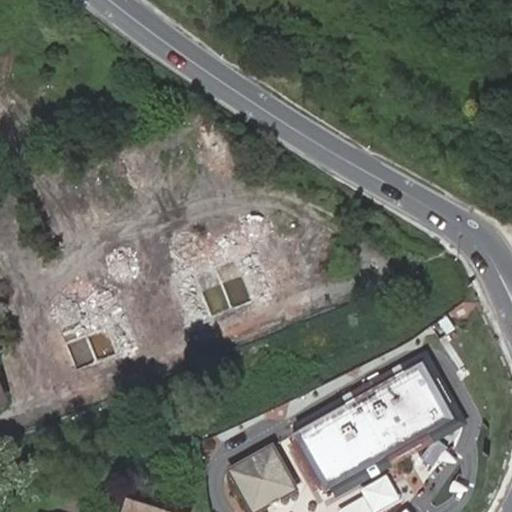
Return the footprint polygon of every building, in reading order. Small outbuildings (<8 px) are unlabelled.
[(0,241),(18,235),(7,207),(0,209),(0,241)] [(197,329),(287,292),(265,239),(175,276),(197,329)] [(154,347),(135,292),(91,308),(84,289),(64,296),(72,317),(41,328),(60,380),(154,347)] [(455,421),(424,364),(294,437),(327,491),(455,421)] [(0,404),(11,400),(0,374),(0,404)] [(283,442),(235,465),(257,511),(306,489),(283,442)] [(343,510),(343,511),(386,511),(407,501),(391,472),(364,487),(369,495),(343,510)] [(168,511),(130,497),(124,511),(168,511)]
